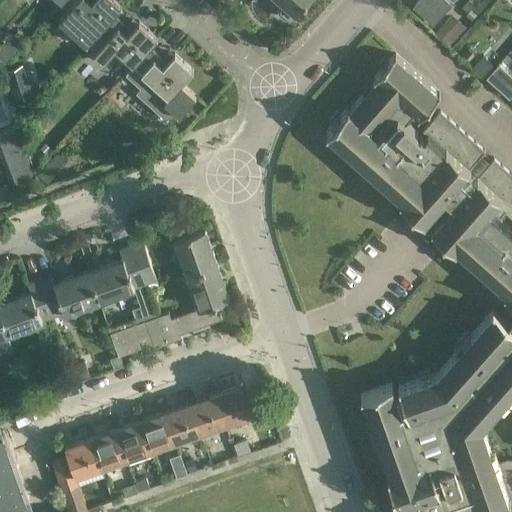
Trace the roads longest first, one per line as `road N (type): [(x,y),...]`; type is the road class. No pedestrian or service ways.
road 1 (residential): [(42,507),(17,431),(279,334)]
road 2 (residential): [(235,179),(187,176),(0,240)]
road 3 (residential): [(361,2),(511,152)]
road 4 (residential): [(345,511),(279,334)]
road 5 (residential): [(416,239),(354,310),(279,334)]
road 6 (residential): [(279,334),(239,219),(235,179)]
road 7 (residential): [(274,91),(181,0)]
road 8 (residential): [(274,91),(361,2)]
